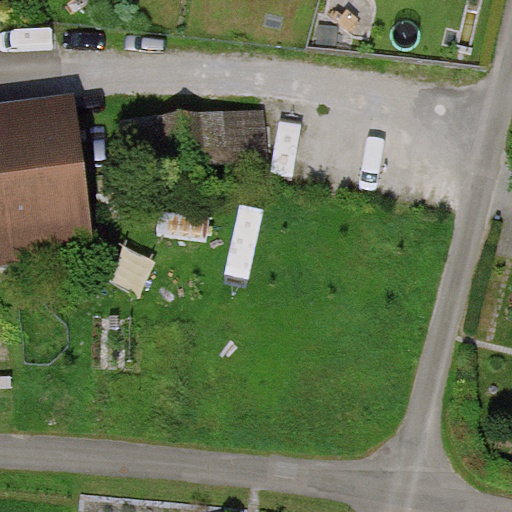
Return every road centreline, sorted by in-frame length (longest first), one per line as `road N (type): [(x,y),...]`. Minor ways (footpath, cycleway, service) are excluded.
road 1 (residential): [(410,494),(511,77)]
road 2 (residential): [(410,494),(0,458)]
